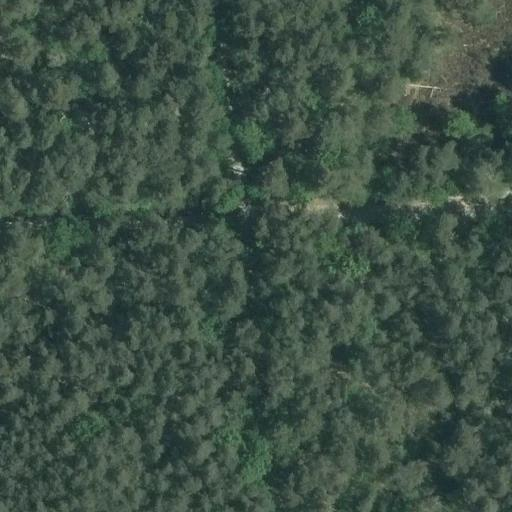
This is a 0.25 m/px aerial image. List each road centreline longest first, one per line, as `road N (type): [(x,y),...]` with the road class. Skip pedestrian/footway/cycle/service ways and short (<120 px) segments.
road 1 (track): [(244,220),(278,511)]
road 2 (track): [(253,211),(511,210)]
road 3 (track): [(197,0),(225,212),(253,211)]
